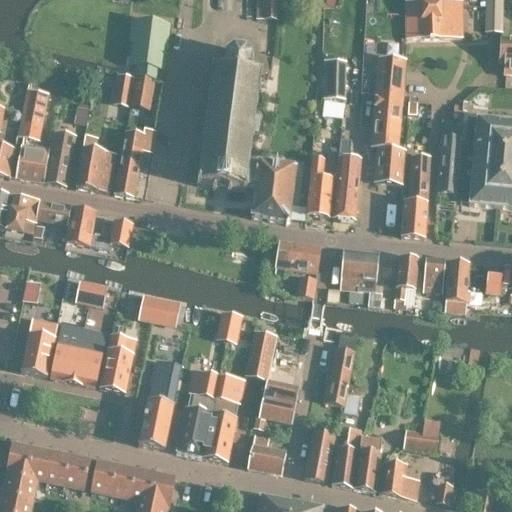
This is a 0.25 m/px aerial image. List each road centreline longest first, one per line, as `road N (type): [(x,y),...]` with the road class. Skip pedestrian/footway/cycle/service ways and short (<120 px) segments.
road 1 (tertiary): [(331,240),(0,187)]
road 2 (residential): [(290,486),(0,424)]
road 3 (tertiary): [(511,261),(331,240)]
road 4 (residential): [(290,486),(316,341)]
